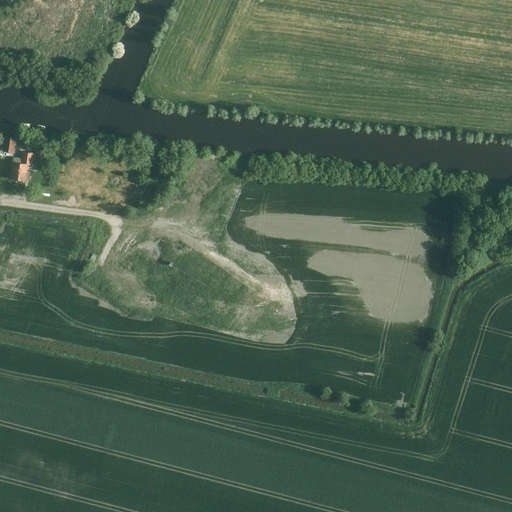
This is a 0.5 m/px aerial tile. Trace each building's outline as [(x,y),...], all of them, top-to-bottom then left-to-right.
[(6,140),(5,155),(14,155),(15,140),(6,140)] [(26,166),(11,167),(12,188),(31,187),(30,170),(39,169),(39,156),(26,156),(26,166)] [(227,219),(237,197),(231,195),(221,217),(227,219)] [(165,254),(134,235),(125,250),(156,269),(165,254)] [(116,251),(111,261),(122,267),(127,257),(116,251)] [(130,305),(142,312),(153,293),(141,286),(130,305)]
